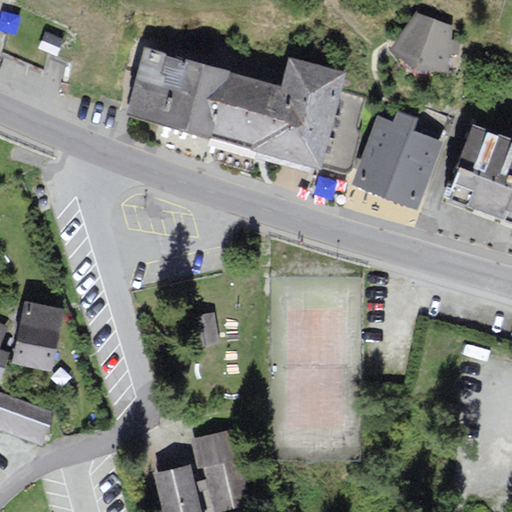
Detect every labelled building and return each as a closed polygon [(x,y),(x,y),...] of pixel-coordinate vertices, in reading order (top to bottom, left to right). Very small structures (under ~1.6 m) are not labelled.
[(451,26),(418,13),(391,48),(446,73),(451,26)] [(65,41),(47,32),(40,45),(58,54),(65,41)] [(213,132),(214,128),(231,70),(191,59),(190,60),(146,47),(128,107),(213,132)] [(267,136),(259,133),(257,140),(256,145),(318,163),(345,72),(290,56),(282,85),(267,136)] [(259,133),(267,136),(282,85),(231,70),(214,128),(257,140),(259,133)] [(414,129),(420,116),(400,108),(395,120),(380,114),(354,176),(419,204),(445,142),(414,129)] [(511,137),(475,122),(452,182),(448,190),(511,215),(511,137)] [(65,307),(25,301),(15,363),(55,370),(65,307)] [(218,342),(214,314),(193,318),(198,345),(218,342)] [(9,326),(0,322),(0,385),(0,386),(12,354),(1,349),(9,326)] [(56,415),(0,392),(0,429),(43,446),(56,415)] [(250,504),(235,430),(194,439),(200,471),(207,470),(215,511),(250,504)] [(201,511),(190,465),(154,473),(163,511),(201,511)]
